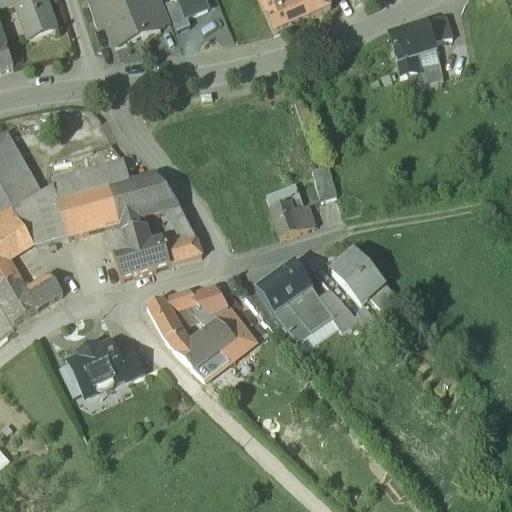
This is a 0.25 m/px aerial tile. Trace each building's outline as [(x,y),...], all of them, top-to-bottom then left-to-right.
[(43,0),(0,0),(0,11),(14,6),(28,42),(56,32),(43,0)] [(145,0),(125,0),(129,9),(118,13),(114,4),(102,8),(99,10),(105,26),(110,38),(109,38),(115,51),(142,40),(142,42),(160,35),(158,31),(146,1),(145,0)] [(169,27),(158,0),(148,0),(146,1),(158,31),(169,27)] [(201,0),(171,0),(173,5),(181,23),(186,21),(207,13),(201,0)] [(283,12),(278,0),(256,0),(273,38),(294,29),(287,11),(283,12)] [(324,0),(314,0),(287,11),(294,29),(330,13),(324,0)] [(105,26),(99,10),(102,8),(99,2),(88,7),(95,30),(105,26)] [(186,21),(181,23),(173,5),(165,8),(176,36),(190,30),(186,21)] [(444,21),(426,26),(434,48),(451,43),(444,21)] [(426,26),(391,38),(400,82),(418,78),(419,78),(418,72),(439,68),(436,54),(434,48),(426,26)] [(0,76),(13,72),(0,36),(0,76)] [(439,68),(418,72),(419,78),(418,78),(420,88),(442,84),(439,68)] [(303,103),(294,107),(303,134),(313,131),(303,103)] [(6,138),(0,141),(0,162),(15,154),(6,138)] [(15,154),(0,162),(0,192),(10,210),(13,215),(40,198),(15,154)] [(123,166),(52,185),(53,191),(58,208),(129,189),(123,166)] [(327,168),(314,172),(323,203),(336,200),(327,168)] [(177,209),(155,181),(130,188),(139,220),(165,214),(178,210),(177,209)] [(129,189),(58,208),(67,242),(119,228),(140,222),(139,220),(130,188),(129,189)] [(295,189),(280,195),(286,209),(298,204),(300,203),(295,189)] [(53,191),(40,198),(13,215),(35,252),(67,242),(58,208),(53,191)] [(0,192),(0,216),(10,210),(0,192)] [(286,209),(270,214),(280,243),(308,234),(301,213),(298,204),(286,209)] [(0,216),(0,258),(4,264),(20,255),(27,267),(39,260),(13,215),(10,210),(0,216)] [(196,244),(178,210),(165,214),(184,247),(196,244)] [(314,232),(306,211),(301,213),(308,234),(314,232)] [(140,222),(119,228),(122,239),(143,233),(140,222)] [(122,239),(108,243),(120,284),(168,271),(163,253),(162,248),(148,251),(143,233),(122,239)] [(184,247),(163,253),(168,271),(203,261),(196,244),(184,247)] [(396,303),(355,257),(332,278),(361,311),(370,303),(381,316),(396,303)] [(0,266),(0,292),(15,283),(4,264),(0,266)] [(318,303),(294,268),(256,296),(274,322),(304,358),(339,335),(318,303)] [(237,280),(226,285),(230,294),(241,289),(237,280)] [(51,281),(38,289),(49,307),(62,299),(51,281)] [(15,283),(0,292),(0,306),(13,329),(37,314),(26,296),(17,282),(15,283)] [(49,307),(38,289),(26,296),(37,314),(49,307)] [(355,322),(331,294),(318,303),(339,335),(341,338),(359,326),(355,322)] [(189,296),(176,301),(184,312),(187,311),(210,334),(218,327),(209,318),(193,301),(189,296)] [(214,296),(193,301),(209,318),(224,311),(214,296)] [(176,301),(162,306),(168,316),(184,312),(176,301)] [(168,316),(162,306),(146,311),(165,346),(176,360),(188,351),(168,316)] [(387,338),(365,313),(355,322),(359,326),(378,347),(387,338)] [(230,368),(256,347),(233,318),(218,327),(234,343),(219,354),(230,368)] [(234,343),(218,327),(210,334),(205,338),(218,355),(219,354),(234,343)] [(218,355),(205,338),(193,347),(206,364),(218,355)] [(188,351),(176,360),(192,375),(206,364),(193,347),(188,351)] [(96,351),(80,359),(81,363),(69,369),(82,396),(83,398),(89,400),(96,397),(98,391),(123,379),(124,379),(115,361),(110,349),(98,355),(96,351)] [(142,377),(131,354),(115,361),(124,379),(123,379),(126,385),(142,377)] [(72,400),(82,396),(69,369),(68,366),(58,371),(72,400)] [(0,470),(10,462),(0,451),(0,470)]
